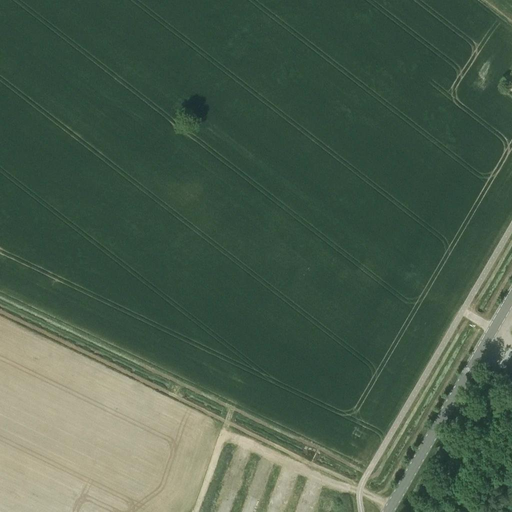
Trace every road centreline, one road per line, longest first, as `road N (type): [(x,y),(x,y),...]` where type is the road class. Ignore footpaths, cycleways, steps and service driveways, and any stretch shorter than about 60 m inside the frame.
road 1 (secondary): [(387,511),(511,296)]
road 2 (track): [(391,505),(222,433)]
